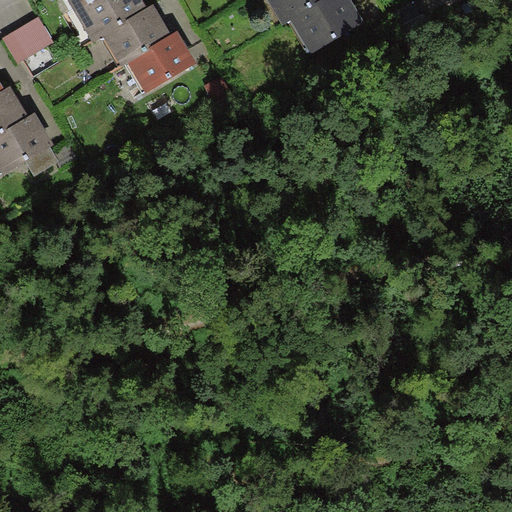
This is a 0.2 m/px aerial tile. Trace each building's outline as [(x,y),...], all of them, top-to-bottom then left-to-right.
[(78,0),(97,29),(105,24),(141,1),(140,0),(78,0)] [(124,55),(128,52),(166,28),(148,0),(143,0),(141,1),(105,24),(124,55)] [(279,0),(287,12),(292,9),(306,0),(279,0)] [(350,0),(306,0),(292,9),(313,43),(360,14),(350,0)] [(37,11),(0,32),(14,57),(51,36),(37,11)] [(172,25),(166,28),(128,52),(147,83),(191,55),(172,25)] [(0,83),(0,127),(26,112),(6,80),(0,83)] [(26,112),(0,127),(0,157),(5,166),(49,138),(31,109),(26,112)]
